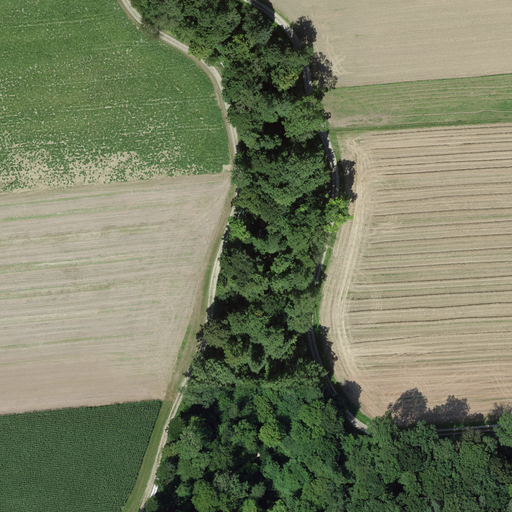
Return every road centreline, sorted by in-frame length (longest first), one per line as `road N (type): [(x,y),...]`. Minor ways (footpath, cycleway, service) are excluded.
road 1 (track): [(511,427),(384,435),(357,425),(329,390),(309,338),(307,293),(335,209),(336,158),(292,29),(254,3)]
road 2 (track): [(127,0),(213,69),(241,165),(207,342),(144,511)]
